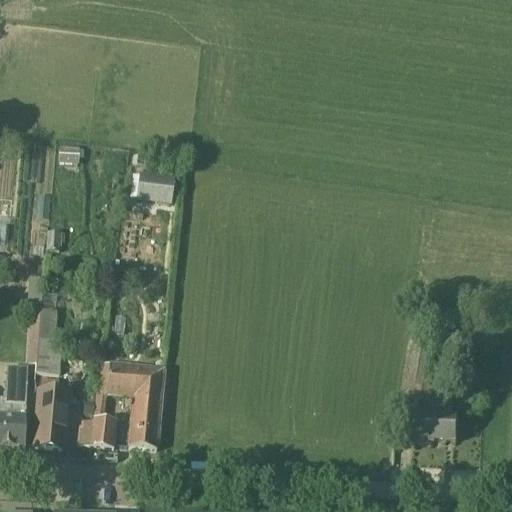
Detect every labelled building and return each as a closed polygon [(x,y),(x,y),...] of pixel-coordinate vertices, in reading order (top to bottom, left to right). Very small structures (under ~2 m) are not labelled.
[(139,177),(136,204),(171,209),(175,181),(139,177)] [(60,236),(47,235),(46,254),(59,255),(60,236)] [(28,280),(27,307),(39,307),(40,280),(28,280)] [(57,314),(42,313),(36,376),(60,378),(62,353),(58,353),(59,345),(54,344),(57,314)] [(458,421),(450,421),(454,392),(451,392),(430,391),(437,342),(413,338),(400,418),(418,420),(417,445),(434,446),(434,444),(456,445),(458,421)] [(134,401),(129,451),(156,454),(164,373),(109,368),(100,367),(95,406),(93,420),(92,426),(89,449),(112,452),(116,424),(103,423),(105,398),(134,401)] [(0,450),(24,452),(29,371),(7,370),(5,402),(0,402),(0,450)] [(38,393),(34,451),(70,454),(74,395),(60,395),(61,384),(42,382),(41,393),(38,393)] [(83,418),(93,420),(95,406),(84,404),(83,418)] [(89,449),(92,426),(80,424),(77,448),(89,449)]
